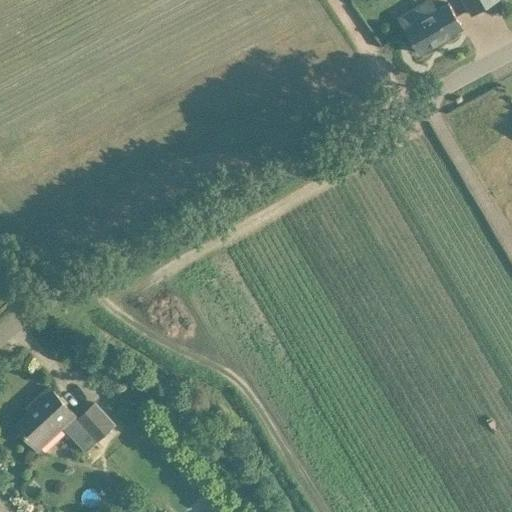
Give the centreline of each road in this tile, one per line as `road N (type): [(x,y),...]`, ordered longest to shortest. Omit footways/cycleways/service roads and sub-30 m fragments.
road 1 (unclassified): [(0,342),(72,287),(511,50)]
road 2 (track): [(408,106),(331,0)]
